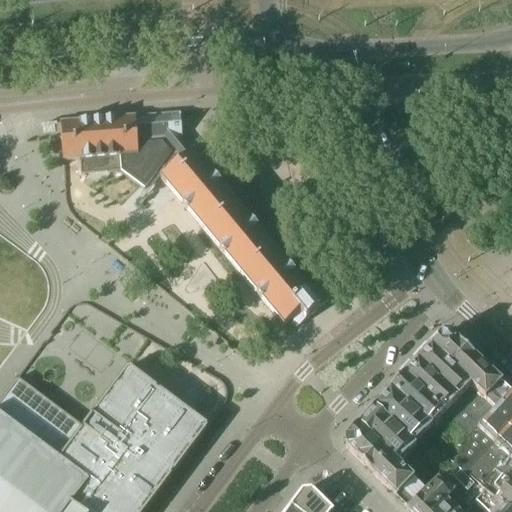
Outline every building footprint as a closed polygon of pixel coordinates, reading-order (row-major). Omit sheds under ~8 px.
[(305,288),(180,139),(179,115),(134,118),(134,117),(59,123),(62,162),(79,161),(80,175),(119,172),(143,191),(155,175),(160,179),(159,180),(282,328),(291,321),(297,328),(327,303),(311,283),(305,288)] [(494,410),(457,375),(472,359),(448,336),(440,336),(416,362),(482,424),(494,410)] [(510,395),(472,359),(457,375),(494,410),(510,395)] [(175,401),(209,424),(233,389),(191,360),(181,374),(176,371),(168,383),(181,392),(175,401)] [(482,424),(416,362),(402,376),(443,414),(444,414),(469,437),(482,424)] [(86,485),(66,511),(143,511),(207,428),(177,405),(129,369),(127,368),(81,429),(56,462),(86,485)] [(443,414),(402,376),(389,390),(430,428),(443,414)] [(16,380),(0,401),(0,511),(66,511),(86,485),(56,462),(81,429),(16,380)] [(430,428),(389,390),(373,408),(413,445),(430,428)] [(463,474),(511,423),(511,397),(510,395),(494,410),(482,424),(469,437),(448,462),(463,474)] [(413,445),(373,408),(357,426),(387,455),(398,465),(415,447),(413,445)] [(505,462),(511,454),(511,423),(463,474),(481,489),(501,466),(505,462)] [(387,455),(357,426),(344,441),(344,449),(369,473),(387,455)] [(424,490),(398,465),(387,455),(369,473),(405,509),(424,490)] [(472,485),(459,471),(452,478),(466,492),(472,485)] [(499,492),(494,498),(511,511),(511,487),(501,478),(494,487),(499,492)] [(454,511),(457,510),(446,499),(453,491),(447,484),(443,489),(433,480),(424,490),(405,509),(408,511),(454,511)] [(329,511),(309,492),(301,493),(289,509),(293,511),(329,511)] [(511,511),(494,498),(493,500),(484,492),(475,502),(485,511),(511,511)]
